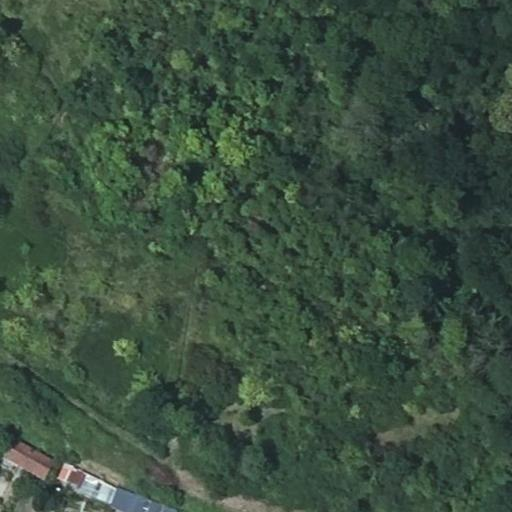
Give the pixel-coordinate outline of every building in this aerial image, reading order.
[(9,432),(0,457),(45,479),(54,461),(17,442),(19,437),(9,432)] [(77,469),(67,464),(56,491),(67,497),(70,488),(77,469)] [(118,487),(77,469),(70,488),(111,507),(118,487)] [(111,507),(124,511),(127,511),(135,494),(118,487),(111,507)] [(177,511),(178,511),(135,494),(127,511),(177,511)]
